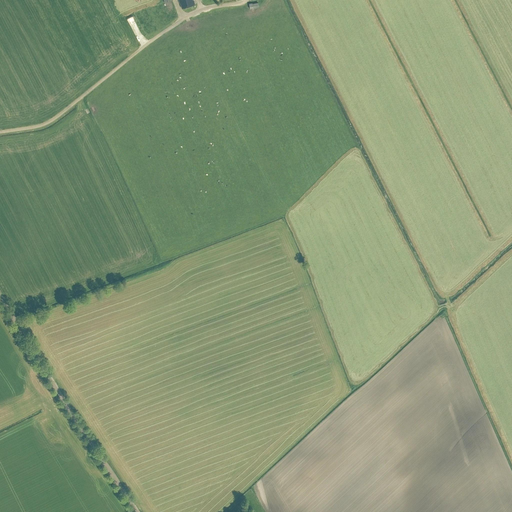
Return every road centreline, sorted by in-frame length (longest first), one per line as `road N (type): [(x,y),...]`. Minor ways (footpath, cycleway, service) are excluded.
road 1 (unclassified): [(0,131),(45,123),(187,16),(239,3)]
road 2 (unclassified): [(136,511),(0,294)]
